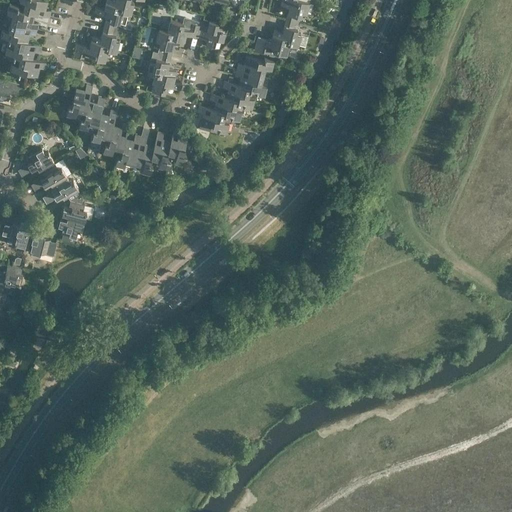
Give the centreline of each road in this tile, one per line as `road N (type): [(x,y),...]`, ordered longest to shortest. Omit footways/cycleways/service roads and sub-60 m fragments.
road 1 (tertiary): [(0,489),(77,377),(306,162),(395,0)]
road 2 (residential): [(67,48),(133,102),(167,108),(260,17),(266,0)]
road 3 (residential): [(67,48),(48,80),(16,104),(0,156)]
